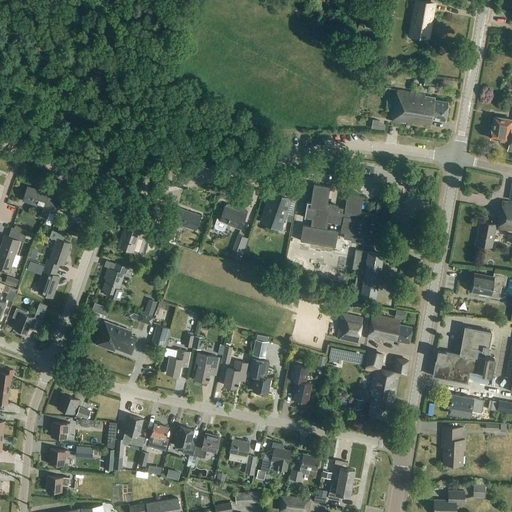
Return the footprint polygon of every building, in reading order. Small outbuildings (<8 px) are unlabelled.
[(394,15),(397,1),(389,0),(387,0),(385,13),(394,15)] [(429,37),(435,4),(417,0),(411,34),(429,37)] [(367,20),(368,13),(362,11),(361,13),(354,12),(351,25),(358,27),(358,30),(377,34),(380,23),(367,20)] [(437,87),(438,80),(425,78),(424,85),(437,87)] [(445,121),(448,102),(435,100),(435,98),(425,96),(426,95),(397,90),(392,122),(431,128),(432,119),(445,121)] [(511,119),(493,116),(491,131),(489,132),(488,135),(490,137),(490,139),(509,142),(508,151),(511,151),(511,119)] [(380,120),(374,119),(372,128),(384,129),(385,124),(380,123),(380,120)] [(340,204),(329,202),(332,186),(331,186),(315,183),(311,203),(307,202),(305,218),(312,219),(311,225),(304,224),(301,240),(336,246),(339,230),(327,228),(329,222),(343,224),(342,231),(345,232),(344,238),(352,239),(351,241),(357,242),(371,244),(371,243),(375,221),(390,224),(394,204),(378,202),(376,213),(361,211),(364,196),(348,193),(346,207),(339,206),(340,204)] [(40,217),(46,220),(55,196),(28,186),(23,200),(43,207),(40,217)] [(291,198),(293,191),(280,187),(278,193),(271,190),(259,222),(281,230),(293,198),(291,198)] [(55,196),(46,220),(45,224),(51,226),(56,212),(84,221),(86,213),(80,211),(82,205),(71,202),(72,199),(61,195),(60,198),(55,196)] [(511,231),(511,202),(502,200),(498,224),(480,221),(476,244),(492,247),(496,229),(511,231)] [(238,211),(232,208),(233,207),(231,206),(232,205),(228,204),(228,205),(226,204),(221,219),(218,218),(215,224),(216,227),(223,229),(226,228),(227,224),(241,229),(248,211),(239,207),(238,211)] [(196,230),(201,216),(179,208),(174,222),(196,230)] [(127,222),(118,246),(133,252),(134,251),(138,238),(142,239),(147,222),(138,219),(136,225),(129,223),(127,222)] [(250,220),(247,228),(252,231),(256,222),(250,220)] [(169,240),(173,228),(165,226),(161,237),(169,240)] [(45,265),(58,269),(60,263),(63,264),(71,243),(63,241),(65,235),(52,230),(50,238),(57,240),(50,260),(47,259),(45,265)] [(238,235),(233,247),(243,251),(248,238),(246,237),(238,235)] [(0,267),(8,271),(18,241),(5,236),(0,249),(0,267)] [(209,252),(211,245),(204,243),(202,250),(209,252)] [(32,247),(29,258),(35,260),(38,249),(32,247)] [(376,298),(383,254),(356,249),(353,268),(358,269),(354,294),(356,294),(356,295),(363,296),(362,301),(371,302),(372,297),(376,298)] [(34,268),(36,262),(30,260),(27,266),(34,268)] [(112,262),(110,268),(103,290),(108,291),(107,295),(119,299),(122,289),(119,288),(123,273),(126,274),(128,267),(112,262)] [(56,275),(58,269),(45,265),(43,272),(46,272),(39,293),(52,298),(60,276),(56,275)] [(505,286),(507,274),(495,272),(494,277),(476,273),(472,292),(480,293),(480,294),(500,298),(502,286),(505,286)] [(464,273),(461,291),(471,293),(474,275),(464,273)] [(7,276),(5,283),(16,287),(18,280),(7,276)] [(13,302),(17,290),(10,287),(6,299),(13,302)] [(150,300),(145,313),(153,316),(158,303),(150,300)] [(29,327),(32,328),(37,316),(43,319),(48,306),(40,303),(34,317),(27,314),(28,312),(16,308),(13,317),(18,319),(14,329),(27,334),(29,327)] [(396,309),(395,318),(402,320),(404,311),(396,309)] [(358,343),(363,317),(342,313),(337,339),(358,343)] [(409,342),(412,326),(399,324),(400,320),(372,315),(368,336),(369,338),(385,342),(386,338),(409,342)] [(131,353),(134,344),(136,338),(129,336),(131,331),(105,322),(97,344),(114,350),(115,348),(131,353)] [(151,343),(165,347),(171,329),(156,324),(151,343)] [(488,351),(492,331),(464,326),(460,353),(438,349),(433,376),(467,382),(468,377),(473,378),(473,380),(488,383),(490,375),(492,375),(495,358),(486,356),(486,353),(477,352),(478,349),(488,351)] [(192,347),(194,336),(187,334),(184,346),(192,347)] [(266,358),(269,342),(267,342),(268,336),(256,334),(253,355),(266,358)] [(201,350),(203,337),(195,336),(193,348),(201,350)] [(229,363),(233,347),(225,346),(222,362),(229,363)] [(187,366),(190,353),(177,350),(175,358),(170,356),(167,373),(179,375),(181,365),(187,366)] [(216,372),(220,357),(198,353),(195,370),(197,370),(195,379),(208,381),(211,370),(216,372)] [(391,372),(380,370),(383,356),(369,353),(366,369),(374,371),(370,391),(371,391),(370,394),(373,394),(371,402),(370,402),(369,410),(368,414),(387,417),(389,403),(393,404),(398,373),(406,375),(409,362),(393,359),(391,372)] [(267,394),(271,379),(265,378),(269,361),(252,357),(249,375),(256,377),(253,391),(267,394)] [(245,379),(248,364),(236,361),(234,370),(228,368),(224,385),(237,388),(239,377),(245,379)] [(307,402),(311,383),(305,383),(307,375),(309,367),(293,364),(289,379),(296,381),(295,387),(297,387),(294,400),(307,402)] [(0,387),(9,388),(12,369),(6,368),(5,373),(0,372),(0,387)] [(9,388),(0,387),(0,402),(7,404),(9,388)] [(74,414),(77,407),(79,400),(63,394),(57,408),(74,414)] [(473,399),(473,398),(452,394),(450,406),(449,413),(469,417),(471,407),(478,408),(480,400),(473,399)] [(361,410),(364,400),(355,398),(353,408),(361,410)] [(88,419),(91,411),(80,407),(76,417),(81,419),(82,417),(88,419)] [(124,433),(123,439),(117,438),(116,456),(123,457),(124,444),(127,444),(130,442),(132,435),(138,437),(143,419),(129,416),(127,425),(124,425),(122,432),(124,433)] [(95,420),(82,419),(81,425),(95,427),(95,420)] [(69,431),(70,423),(52,422),(51,437),(66,438),(67,431),(69,431)] [(160,425),(160,423),(157,422),(156,424),(154,423),(148,445),(166,450),(169,439),(166,438),(169,427),(160,425)] [(193,455),(196,443),(190,441),(193,430),(180,426),(175,444),(184,447),(182,453),(193,455)] [(465,451),(465,440),(460,440),(461,428),(444,427),(443,446),(444,446),(444,464),(463,466),(463,450),(465,451)] [(196,443),(193,455),(192,457),(204,460),(205,457),(207,448),(217,451),(220,437),(205,433),(202,444),(196,442),(196,443)] [(247,456),(249,442),(233,439),(230,452),(230,453),(229,460),(244,463),(246,456),(247,456)] [(288,464),(290,450),(283,449),(284,444),(273,442),(272,449),(266,452),(262,451),(261,458),(263,458),(261,471),(269,472),(270,467),(277,468),(286,470),(288,464)] [(88,454),(88,447),(76,446),(76,454),(88,454)] [(67,458),(68,451),(50,449),(48,464),(64,465),(65,458),(67,458)] [(146,466),(149,453),(142,451),(139,464),(146,466)] [(317,469),(319,456),(303,453),(300,466),(301,466),(300,471),(292,469),(289,486),(300,488),(303,473),(309,474),(310,468),(317,469)] [(245,474),(253,475),(257,457),(249,455),(245,474)] [(105,470),(112,471),(113,456),(106,456),(105,470)] [(332,479),(352,482),(355,470),(347,468),(348,462),(336,459),(335,467),(340,468),(339,475),(333,473),(332,479)] [(218,472),(216,480),(223,481),(225,474),(218,472)] [(69,486),(69,478),(47,476),(46,491),(62,492),(62,485),(69,486)] [(350,496),(352,482),(332,479),(331,485),(337,486),(336,491),(330,490),(329,498),(341,501),(342,495),(350,496)] [(485,498),(486,484),(474,484),(473,497),(485,498)] [(325,504),(328,491),(319,489),(318,495),(315,495),(314,502),(325,504)] [(464,503),(465,491),(449,491),(449,500),(435,500),(434,511),(456,511),(456,503),(464,503)] [(236,505),(259,503),(258,492),(235,494),(236,505)] [(308,511),(310,499),(281,495),(280,511),(292,511),(308,511)] [(180,511),(178,497),(147,503),(148,511),(180,511)] [(129,511),(145,511),(144,503),(129,506),(129,511)] [(231,511),(230,503),(214,505),(215,511),(228,511),(231,511)]
